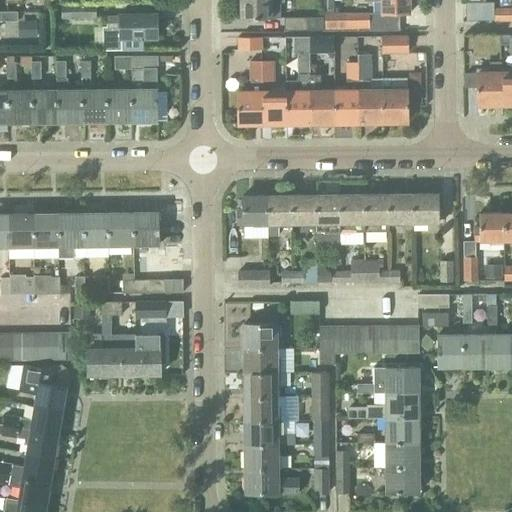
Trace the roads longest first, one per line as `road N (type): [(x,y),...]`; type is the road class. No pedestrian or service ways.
road 1 (residential): [(205,511),(202,160)]
road 2 (residential): [(202,160),(444,158)]
road 3 (residential): [(0,163),(202,160)]
road 4 (residential): [(202,160),(199,0)]
road 5 (residential): [(444,158),(443,0)]
